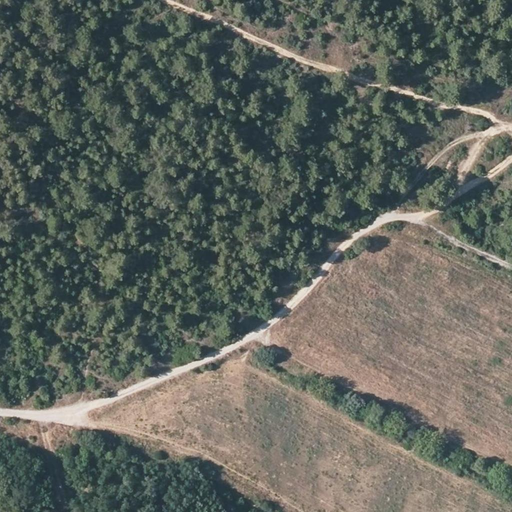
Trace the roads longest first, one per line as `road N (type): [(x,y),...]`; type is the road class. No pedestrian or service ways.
road 1 (track): [(0,412),(67,416),(235,341),(387,208),(436,145),(511,126)]
road 2 (track): [(511,133),(485,113),(369,83),(161,0)]
road 3 (track): [(511,159),(450,190),(426,214),(407,218),(387,208)]
